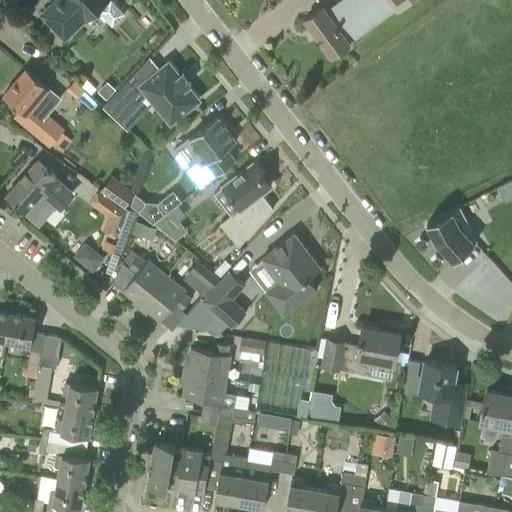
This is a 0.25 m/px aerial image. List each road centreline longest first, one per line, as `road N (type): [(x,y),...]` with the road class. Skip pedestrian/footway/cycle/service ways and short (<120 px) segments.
road 1 (tertiary): [(511,354),(451,319),(396,266),(189,0)]
road 2 (residential): [(115,511),(137,391),(131,371),(119,350),(0,254)]
